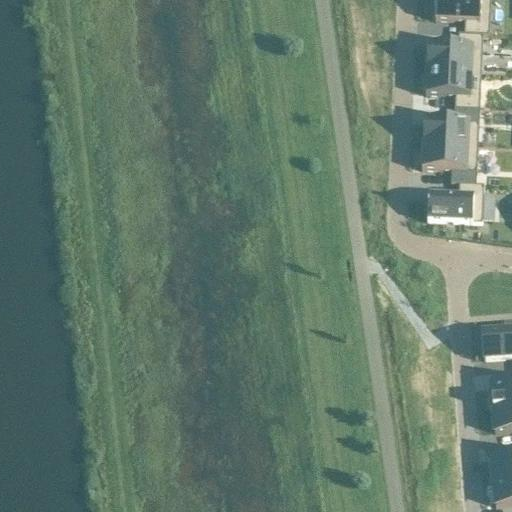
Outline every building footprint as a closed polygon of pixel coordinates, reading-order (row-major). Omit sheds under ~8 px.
[(469,0),(436,0),(435,24),(465,26),(464,37),(458,37),(458,38),(489,40),(491,1),(469,0)] [(428,49),(427,74),(482,77),(483,40),(489,41),(489,40),(458,38),(457,51),(428,49)] [(427,74),(425,99),(455,100),(455,113),(480,114),(482,77),(427,74)] [(424,124),(423,149),(478,152),(480,114),(455,113),(454,126),(424,124)] [(423,149),(422,174),(452,175),(451,188),(484,190),(484,189),(476,189),(478,152),(423,149)] [(429,200),(428,225),(483,228),(484,190),(451,188),(451,189),(459,190),(458,201),(429,200)] [(497,336),(482,337),(484,364),(511,362),(511,331),(497,333),(497,336)] [(511,387),(491,389),(493,413),(511,411),(511,387)] [(511,411),(493,413),(495,437),(511,435),(511,411)] [(511,460),(492,462),(494,486),(511,485),(511,460)] [(494,491),(492,491),(493,506),(495,506),(495,511),(511,509),(511,485),(494,486),(494,491)]
